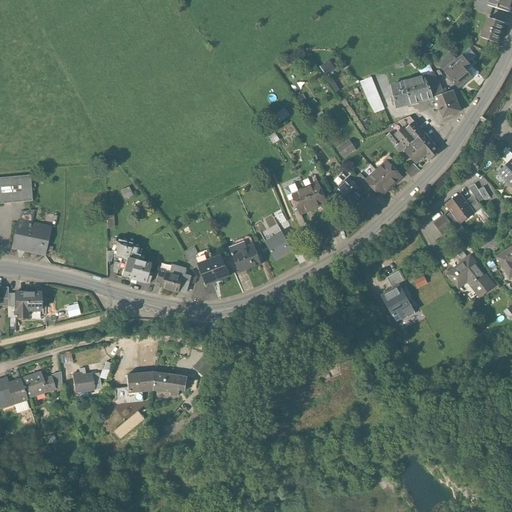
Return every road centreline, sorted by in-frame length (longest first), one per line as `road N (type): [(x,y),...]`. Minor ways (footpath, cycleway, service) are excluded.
road 1 (tertiary): [(0,267),(196,312),(274,292),(371,235),(450,151),(511,45)]
road 2 (residential): [(500,124),(474,168),(419,221)]
